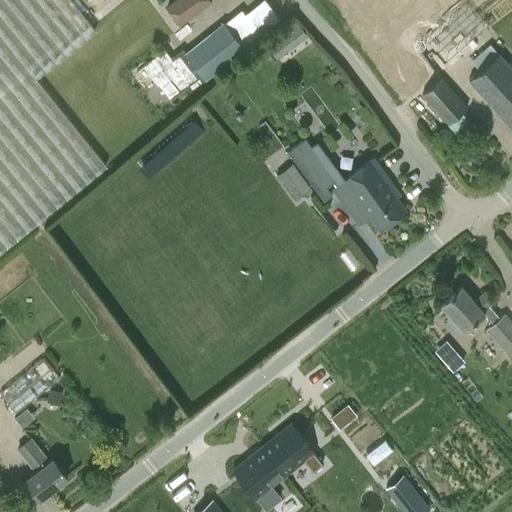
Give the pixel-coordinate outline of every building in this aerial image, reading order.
[(96,30),(71,0),(0,0),(0,251),(107,165),(36,78),(96,30)] [(176,0),(166,7),(179,25),(210,3),(208,0),(176,0)] [(327,0),(396,103),(484,46),(465,18),(491,0),(327,0)] [(192,86),(203,77),(206,80),(244,49),(223,24),(185,55),(180,49),(170,57),(164,48),(144,64),(170,98),(190,83),(192,86)] [(470,81),(511,128),(511,69),(499,55),(470,81)] [(468,107),(441,78),(423,95),(449,125),(468,107)] [(333,183),(335,186),(333,188),(359,225),(367,219),(371,217),(380,229),(405,211),(385,183),(389,180),(374,159),(353,175),(344,181),(317,143),(311,147),(305,138),(287,151),(322,201),(331,195),(326,188),(333,183)] [(311,190),(292,164),(276,176),(295,202),(311,190)] [(441,305),(464,332),(484,316),(481,312),(493,302),(485,293),(473,303),(461,288),(441,305)] [(511,358),(511,322),(505,315),(487,331),(511,358)] [(46,355),(1,392),(17,412),(63,375),(46,355)] [(292,424),(262,447),(284,474),(313,451),(292,424)] [(49,461),(39,448),(31,438),(18,448),(26,458),(35,471),(26,479),(39,497),(66,476),(52,459),(49,461)] [(262,447),(233,470),(255,497),(284,474),(262,447)] [(387,489),(393,497),(405,511),(423,511),(428,508),(403,476),(392,485),(387,489)] [(219,511),(211,501),(209,503),(197,511),(219,511)]
